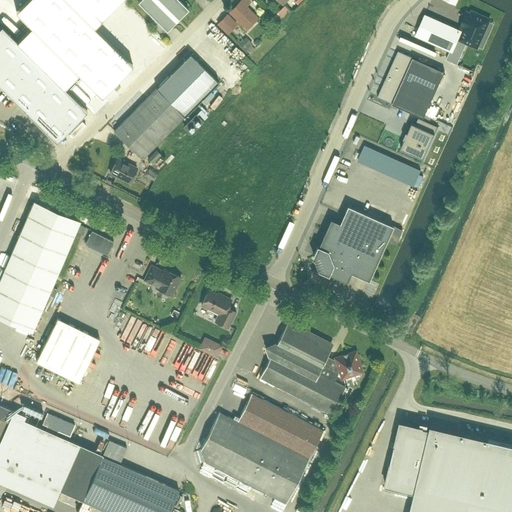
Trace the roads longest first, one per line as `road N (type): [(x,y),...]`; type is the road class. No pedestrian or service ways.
road 1 (unclassified): [(272,284),(385,32),(409,0)]
road 2 (unclassified): [(262,511),(200,481),(186,458),(272,284)]
road 3 (unclassified): [(511,390),(272,284)]
road 4 (unclassified): [(272,284),(48,172)]
road 5 (unclassified): [(48,172),(222,0)]
road 6 (unknown): [(138,217),(106,294),(107,328),(121,352),(186,399)]
